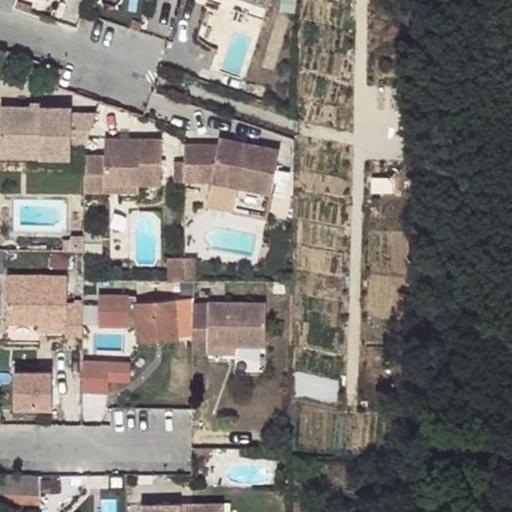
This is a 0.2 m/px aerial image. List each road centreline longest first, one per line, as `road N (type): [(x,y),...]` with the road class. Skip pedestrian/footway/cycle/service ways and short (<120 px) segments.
road 1 (residential): [(0,428),(180,428)]
road 2 (residential): [(160,74),(0,19)]
